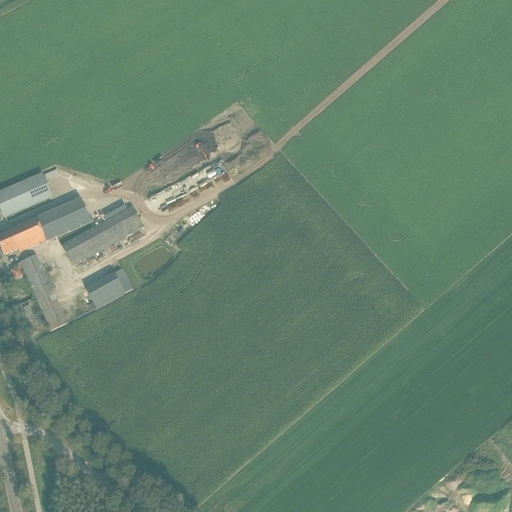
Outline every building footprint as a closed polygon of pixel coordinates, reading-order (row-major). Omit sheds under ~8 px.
[(0,193),(0,211),(3,218),(51,197),(42,175),(0,193)] [(0,235),(0,250),(3,256),(17,250),(19,253),(28,249),(90,222),(80,199),(18,227),(9,231),(9,232),(0,235)] [(61,246),(72,266),(143,227),(132,207),(61,246)] [(23,262),(20,263),(25,274),(36,298),(36,299),(51,332),(67,325),(52,292),(51,289),(47,281),(40,264),(36,256),(23,262)] [(8,271),(12,281),(22,277),(18,267),(8,271)] [(85,290),(96,310),(124,295),(133,290),(122,270),(114,275),(85,290)]
